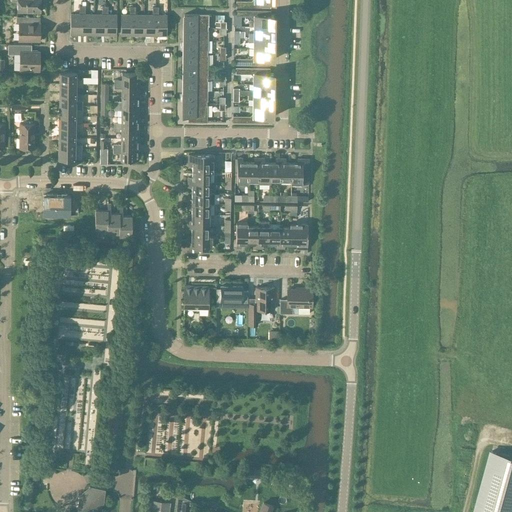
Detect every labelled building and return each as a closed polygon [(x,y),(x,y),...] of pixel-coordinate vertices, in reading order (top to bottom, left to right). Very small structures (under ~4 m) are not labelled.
[(25,11),(40,11),(39,0),(11,0),(11,1),(17,1),(17,10),(25,10),(25,11)] [(70,33),(82,33),(82,13),(85,13),(85,9),(79,9),(79,13),(70,12),(70,33)] [(94,13),(93,34),(105,34),(105,13),(108,13),(108,9),(102,9),(102,13),(94,13)] [(121,13),(121,34),(132,34),(133,14),(136,13),(136,9),(130,9),(130,13),(121,13)] [(255,26),(274,26),(275,15),(268,15),(268,10),(269,10),(237,9),(237,16),(238,16),(238,15),(252,15),(255,18),(255,26)] [(144,14),(144,34),(155,35),(155,14),(158,14),(158,10),(153,10),(153,14),(144,14)] [(82,13),(82,33),(93,34),(94,13),(85,13),(82,13)] [(105,13),(105,34),(117,34),(117,13),(108,13),(105,13)] [(133,14),(132,34),(144,34),(144,14),(136,13),(133,14)] [(184,26),(208,27),(208,14),(211,14),(184,13),(184,26)] [(155,14),(155,35),(167,35),(167,14),(158,14),(155,14)] [(39,40),(40,22),(34,22),(34,16),(16,15),(16,22),(19,22),(18,40),(39,40)] [(208,39),(208,27),(184,26),(184,39),(208,39)] [(274,37),(274,26),(255,26),(255,32),(249,32),(249,37),(274,37)] [(255,47),(274,48),(274,37),(249,37),(249,41),(255,41),(255,47)] [(184,39),(184,52),(208,52),(208,39),(184,39)] [(39,70),(39,51),(31,50),(32,44),(8,43),(8,53),(20,53),(19,69),(39,70)] [(274,59),(274,48),(255,47),(254,55),(251,58),(237,58),(237,57),(236,57),(236,63),(268,64),(268,63),(268,59),(274,59)] [(208,52),(184,52),(183,64),(208,65),(208,52)] [(208,65),(183,64),(183,77),(207,77),(208,65)] [(254,83),(273,84),(274,72),(267,72),(267,68),(268,68),(236,67),(236,73),(237,73),(251,73),(254,76),(254,83)] [(59,71),(59,83),(82,83),(82,79),(76,79),(76,72),(59,71)] [(114,83),(139,84),(139,72),(122,72),(121,79),(114,79),(114,83)] [(207,90),(207,77),(183,77),(183,90),(207,90)] [(82,87),(82,83),(59,83),(59,93),(76,94),(76,87),(82,87)] [(139,84),(114,83),(114,87),(121,88),(121,94),(139,94),(139,84)] [(273,95),(273,84),(254,83),(254,90),(248,90),(248,94),(273,95)] [(207,90),(183,90),(183,102),(207,103),(207,90)] [(76,101),(76,94),(59,93),(59,104),(82,105),(82,101),(76,101)] [(139,94),(121,94),(121,100),(114,100),(114,105),(139,105),(139,94)] [(254,105),(273,105),(273,95),(248,94),(248,98),(254,99),(254,105)] [(207,121),(207,103),(183,102),(183,115),(189,115),(189,120),(188,120),(207,121)] [(82,109),(82,105),(59,104),(59,115),(76,115),(76,108),(82,109)] [(121,109),(121,116),(139,116),(139,105),(114,105),(114,109),(121,109)] [(273,117),(273,105),(254,105),(253,113),(250,116),(234,115),(233,114),(233,120),(232,120),(232,121),(267,122),(267,121),(267,117),(273,117)] [(75,122),(76,115),(59,115),(58,126),(82,126),(82,122),(75,122)] [(139,116),(121,116),(121,122),(113,122),(113,126),(138,127),(139,116)] [(34,147),(34,123),(19,123),(19,147),(34,147)] [(58,136),(75,137),(75,130),(82,130),(82,126),(58,126),(58,136)] [(138,127),(113,126),(113,130),(121,131),(121,137),(138,138),(138,127)] [(75,144),(75,137),(58,136),(58,147),(81,148),(81,144),(75,144)] [(138,138),(121,137),(121,144),(113,144),(113,148),(138,148),(138,138)] [(81,148),(58,147),(58,158),(75,158),(75,152),(81,152),(81,148)] [(138,160),(138,148),(113,148),(107,148),(107,152),(120,152),(120,159),(138,160)] [(210,171),(213,171),(213,154),(188,154),(188,165),(192,165),(192,171),(210,171)] [(248,179),(248,162),(242,162),(242,157),(237,157),(237,182),(248,182),(248,179)] [(254,162),(248,162),(248,179),(248,182),(252,183),(252,179),(259,179),(259,158),(254,157),(254,162)] [(270,180),(270,162),(264,162),(264,158),(259,158),(259,179),(259,183),(270,183),(270,180)] [(270,180),(280,180),(281,158),(276,158),(276,162),(270,162),(270,180)] [(291,180),(291,162),(285,162),(286,158),(281,158),(280,180),(291,180)] [(291,180),(291,183),(308,183),(309,158),(298,158),(297,162),(291,162),(291,180)] [(210,171),(192,171),(192,177),(188,177),(188,181),(210,182),(210,171)] [(210,182),(188,181),(188,186),(192,186),(192,192),(209,193),(210,182)] [(209,193),(192,192),(192,198),(188,198),(188,203),(209,203),(209,193)] [(77,214),(77,202),(70,202),(70,195),(43,194),(42,215),(69,215),(69,214),(77,214)] [(107,232),(119,232),(119,212),(108,212),(108,210),(110,210),(110,203),(107,203),(107,209),(107,229),(107,232)] [(209,203),(188,203),(188,208),(192,208),(191,214),(209,214),(209,203)] [(131,221),(132,215),(119,215),(120,213),(122,213),(123,206),(119,206),(119,212),(119,232),(119,235),(131,235),(131,234),(131,228),(131,221)] [(95,229),(107,229),(107,209),(95,209),(95,229)] [(209,214),(191,214),(191,220),(187,220),(187,225),(209,225),(209,214)] [(269,244),(269,226),(269,220),(258,220),(258,226),(258,248),(263,248),(263,244),(269,244)] [(247,226),(248,226),(248,223),(236,222),(236,247),(241,247),(241,243),(247,243),(247,226)] [(290,223),(290,226),(291,226),(290,244),(296,244),(296,248),(307,249),(308,223),(290,223)] [(191,230),(191,236),(209,236),(209,225),(187,225),(187,230),(191,230)] [(247,226),(247,243),(253,243),(253,248),(258,248),(258,226),(248,226),(247,226)] [(275,248),(279,248),(280,226),(269,226),(269,244),(275,244),(275,248)] [(284,244),(290,244),(291,226),(290,226),(280,226),(279,248),(284,248),(284,244)] [(212,236),(209,236),(191,236),(191,242),(187,242),(187,247),(212,247),(212,236)] [(208,314),(208,286),(184,285),(183,306),(199,306),(199,314),(208,314)] [(216,288),(216,307),(221,307),(221,302),(241,302),(241,306),(248,307),(248,303),(248,298),(248,291),(242,290),(242,286),(220,286),(220,288),(216,288)] [(264,287),(256,287),(256,303),(249,303),(248,325),(258,325),(258,310),(266,310),(266,309),(274,310),(274,287),(264,287)] [(280,313),(284,313),(284,316),(288,316),(288,313),(293,313),(293,306),(299,306),(299,313),(309,314),(310,298),(312,298),(312,288),(301,287),(301,289),(287,289),(287,299),(280,299),(280,313)] [(511,511),(511,456),(492,451),(475,511),(511,511)] [(94,511),(103,504),(104,488),(89,487),(78,497),(77,511),(94,511)] [(168,511),(170,502),(151,500),(149,511),(168,511)] [(269,511),(272,506),(263,503),(259,511),(269,511)]
